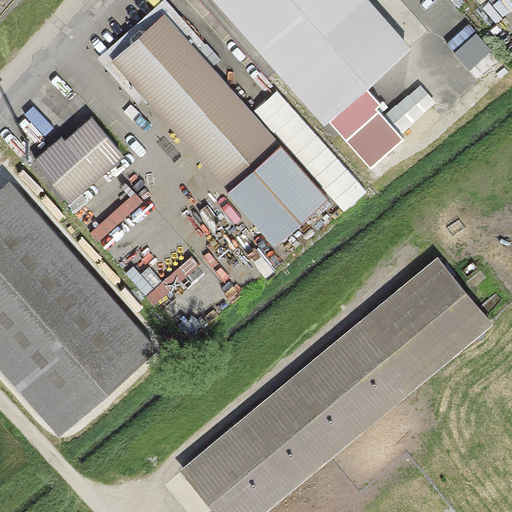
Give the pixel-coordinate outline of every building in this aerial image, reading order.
[(405,51),(360,0),(225,0),(329,117),(336,126),(373,93),(366,85),(405,51)] [(111,58),(275,242),(327,196),(164,12),(145,28),(139,27),(130,35),(130,42),(111,58)] [(373,93),(336,126),(371,165),(404,136),(376,106),(381,102),(373,93)] [(61,136),(35,158),(39,163),(38,163),(68,199),(121,152),(91,116),(64,140),(61,136)] [(6,197),(0,201),(0,343),(63,416),(140,349),(6,197)] [(438,258),(183,469),(218,511),(257,511),(489,320),(438,258)]
